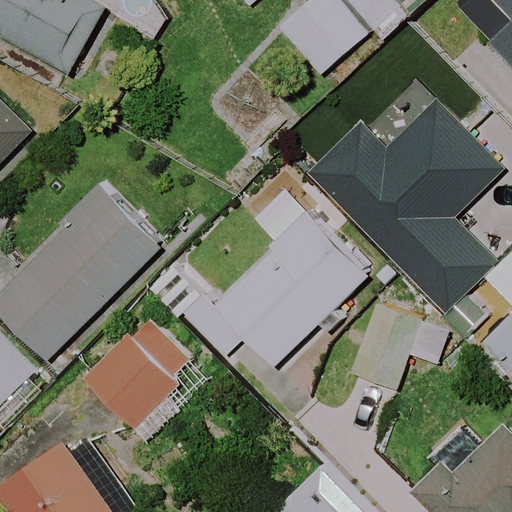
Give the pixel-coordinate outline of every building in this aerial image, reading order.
[(109,10),(91,0),(0,0),(0,31),(74,73),(109,10)] [(229,0),(242,0),(251,9),(262,0),(229,0)] [(372,35),(339,0),(315,0),(284,29),(327,76),(372,35)] [(409,6),(415,0),(353,0),(380,30),(409,6)] [(511,45),(504,35),(482,53),(505,82),(511,76),(511,45)] [(502,126),(427,45),(368,99),(443,180),(502,126)] [(165,243),(106,186),(0,294),(0,309),(51,360),(165,243)] [(371,274),(309,211),(221,299),(211,289),(186,314),(231,360),(252,340),(278,366),(371,274)] [(453,330),(380,304),(355,375),(399,390),(411,356),(440,366),(453,330)] [(147,441),(212,378),(166,331),(150,314),(85,377),(147,441)] [(511,318),(487,342),(511,368),(511,318)] [(0,409),(36,373),(0,337),(0,409)] [(484,447),(462,424),(431,455),(441,466),(414,493),(432,511),(511,511),(511,427),(508,424),(484,447)] [(136,511),(138,511),(124,490),(107,502),(91,480),(109,468),(91,443),(74,455),(67,445),(1,492),(14,511),(136,511)] [(368,511),(325,470),(284,511),(368,511)]
